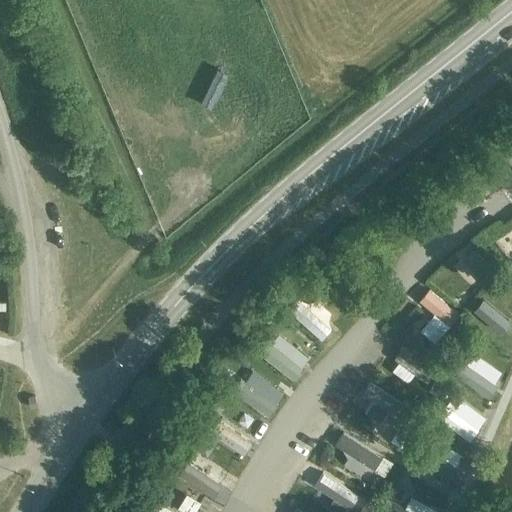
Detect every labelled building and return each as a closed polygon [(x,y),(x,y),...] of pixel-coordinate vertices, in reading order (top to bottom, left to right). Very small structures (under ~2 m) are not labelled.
[(437,275),(444,287),(460,278),(453,267),(437,275)] [(448,321),(457,305),(423,285),(414,301),(448,321)] [(301,301),(323,317),(330,307),(309,291),(301,301)] [(292,298),(284,305),(316,336),(323,329),(292,298)] [(270,318),(261,328),(270,336),(279,326),(270,318)] [(274,333),(260,351),(289,375),(304,357),(274,333)] [(243,350),(235,359),(241,364),(249,356),(243,350)] [(384,364),(403,374),(410,364),(391,353),(384,364)] [(352,360),(342,371),(354,382),(364,372),(352,360)] [(259,411),(269,399),(239,374),(229,387),(259,411)] [(367,396),(361,407),(381,418),(394,395),(367,379),(360,392),(367,396)] [(239,406),(232,418),(243,424),(250,413),(239,406)] [(453,410),(446,423),(468,435),(475,422),(453,410)] [(208,412),(199,426),(240,451),(249,436),(208,412)] [(326,444),(348,459),(344,465),(360,476),(377,452),(338,426),(326,444)] [(429,449),(446,457),(450,447),(434,439),(429,449)] [(411,456),(442,471),(448,460),(416,444),(411,456)] [(214,478),(220,469),(188,449),(182,459),(214,478)] [(176,473),(212,490),(216,481),(181,464),(176,473)] [(374,476),(368,487),(378,493),(384,482),(374,476)] [(315,500),(331,507),(338,491),(321,484),(315,500)] [(395,486),(388,498),(395,503),(403,490),(395,486)] [(147,495),(141,505),(152,511),(158,501),(147,495)]
